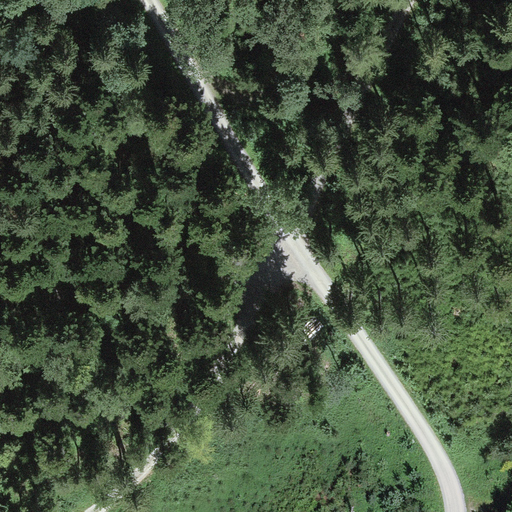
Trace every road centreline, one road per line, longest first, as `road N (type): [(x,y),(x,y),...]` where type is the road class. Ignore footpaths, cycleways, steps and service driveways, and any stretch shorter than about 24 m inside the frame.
road 1 (track): [(416,0),(368,82),(296,246),(217,376),(119,493),(93,511)]
road 2 (track): [(453,511),(452,482),(427,438),(161,0)]
road 3 (track): [(296,246),(252,274),(191,296),(66,300),(0,286)]
road 4 (track): [(207,73),(307,98),(368,82)]
